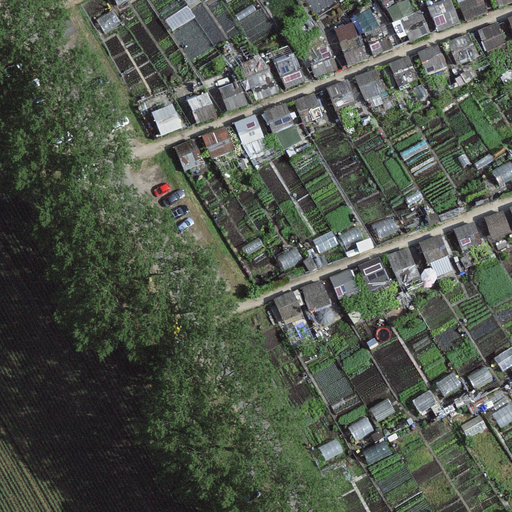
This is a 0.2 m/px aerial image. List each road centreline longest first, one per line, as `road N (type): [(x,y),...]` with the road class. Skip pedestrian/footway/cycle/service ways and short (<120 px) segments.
road 1 (track): [(16,0),(306,511)]
road 2 (track): [(111,165),(511,11)]
road 3 (track): [(511,199),(199,323)]
